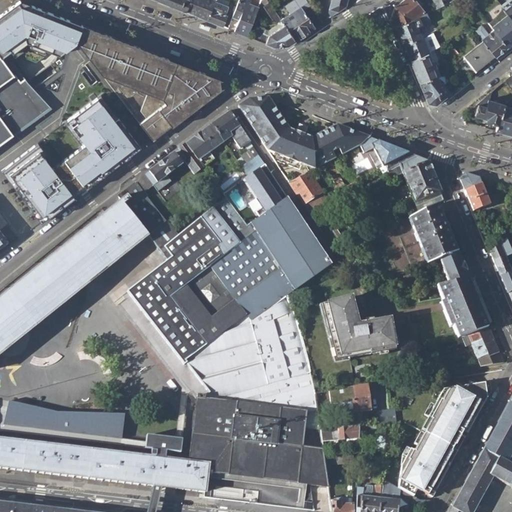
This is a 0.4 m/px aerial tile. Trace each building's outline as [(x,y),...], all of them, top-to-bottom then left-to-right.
[(158,0),(186,11),(190,0),(158,0)] [(190,0),(186,11),(207,19),(214,0),(190,0)] [(214,0),(207,19),(223,25),(227,15),(225,14),(228,5),(216,0),(214,0)] [(235,30),(247,35),(258,6),(249,3),(249,0),(237,0),(232,16),(239,19),(235,30)] [(289,13),(299,6),(306,1),(305,0),(292,0),(284,6),(289,13)] [(330,0),(328,9),(339,13),(347,7),(348,0),(330,0)] [(392,16),(396,25),(426,13),(415,0),(403,0),(395,6),(392,16)] [(431,0),(437,10),(443,7),(440,0),(431,0)] [(76,41),(83,24),(22,1),(0,17),(0,46),(2,50),(26,33),(66,49),(76,41)] [(252,37),(273,45),(287,45),(295,40),(280,19),(268,2),(262,6),(274,23),(276,22),(278,24),(268,31),(265,30),(266,28),(257,25),(252,37)] [(280,19),(295,40),(314,27),(299,6),(289,13),(280,19)] [(396,25),(404,44),(429,33),(434,30),(426,13),(396,25)] [(493,29),(507,46),(511,41),(511,23),(511,24),(511,25),(511,28),(508,31),(501,23),(493,29)] [(76,41),(153,139),(221,88),(220,78),(83,24),(76,41)] [(481,40),(494,56),(507,46),(493,29),(487,33),(480,24),(473,30),(481,40)] [(404,44),(411,60),(426,54),(435,48),(429,33),(404,44)] [(462,57),(475,72),(494,56),(481,40),(462,57)] [(0,54),(0,141),(49,106),(25,77),(20,81),(0,54)] [(411,60),(419,81),(436,76),(439,75),(431,63),(429,63),(426,54),(411,60)] [(428,102),(435,103),(449,92),(436,76),(419,81),(428,102)] [(101,94),(64,122),(79,142),(82,140),(85,144),(62,161),(84,190),(141,148),(101,94)] [(296,131),(288,129),(267,97),(249,98),(238,105),(268,151),(314,170),(324,165),(330,162),(360,147),(361,146),(368,138),(336,125),(311,138),(304,135),(307,127),(299,124),(296,131)] [(486,121),(498,124),(503,105),(504,103),(483,97),(476,103),(477,103),(475,115),(486,118),(486,121)] [(511,107),(503,105),(498,124),(496,130),(511,134),(511,107)] [(210,125),(223,143),(231,137),(240,149),(243,147),(247,151),(252,148),(229,111),(210,125)] [(203,168),(207,174),(218,166),(209,153),(220,145),(236,167),(239,165),(237,161),(223,143),(210,125),(185,144),(203,168)] [(362,153),(372,148),(371,145),(378,141),(368,138),(361,146),(360,147),(362,153)] [(372,148),(382,167),(383,167),(385,172),(415,156),(378,141),(371,145),(372,148)] [(0,172),(39,224),(84,190),(62,161),(53,168),(44,156),(46,154),(37,142),(0,170),(0,172)] [(194,175),(203,168),(185,144),(144,175),(153,186),(185,163),(194,175)] [(401,174),(418,213),(437,203),(444,200),(427,161),(415,156),(385,172),(389,178),(401,174)] [(242,157),(237,161),(239,165),(241,168),(246,164),(242,157)] [(324,165),(340,195),(346,193),(330,162),(324,165)] [(260,208),(254,212),(258,218),(288,198),(264,165),(244,179),(256,198),(254,199),(260,208)] [(233,186),(218,166),(207,174),(222,194),(233,186)] [(289,183),(308,212),(323,204),(317,195),(321,192),(309,173),(289,183)] [(459,179),(472,212),(489,205),(478,178),(465,174),(459,179)] [(135,181),(145,193),(153,186),(144,175),(135,181)] [(319,430),(317,411),(316,404),(314,393),(296,319),(285,296),(331,265),(288,198),(258,218),(247,225),(226,198),(179,234),(145,193),(135,181),(122,193),(123,194),(119,197),(120,199),(0,297),(0,468),(154,487),(162,488),(203,493),(206,471),(327,485),(324,469),(321,448),(320,440),(319,430)] [(457,252),(437,203),(418,213),(382,231),(401,275),(440,259),(457,252)] [(0,249),(8,242),(0,231),(0,249)] [(499,275),(511,270),(511,256),(504,240),(490,252),(499,275)] [(440,259),(449,282),(468,278),(457,252),(440,259)] [(511,270),(499,275),(507,294),(511,291),(511,270)] [(439,284),(459,337),(488,326),(469,278),(468,278),(449,282),(439,284)] [(320,306),(334,361),(396,344),(388,314),(357,323),(350,298),(320,306)] [(471,343),(480,367),(502,363),(488,326),(462,337),(466,345),(471,343)] [(430,420),(413,451),(409,448),(399,466),(397,488),(400,489),(402,491),(406,492),(413,496),(417,489),(432,497),(487,398),(484,382),(463,385),(460,391),(452,387),(441,389),(426,417),(430,420)] [(366,386),(328,391),(330,404),(351,401),(353,412),(369,410),(366,386)] [(389,410),(394,410),(395,410),(393,387),(386,388),(389,410)] [(511,402),(453,507),(462,511),(473,511),(482,496),(493,476),(511,486),(511,464),(507,462),(511,453),(511,402)] [(389,410),(381,411),(383,424),(396,422),(394,410),(389,410)] [(337,439),(337,440),(358,438),(358,426),(319,430),(320,440),(337,439)] [(381,487),(378,511),(397,511),(398,500),(400,489),(397,488),(383,480),(381,487)] [(374,486),(365,485),(363,496),(373,497),(374,486)] [(378,511),(381,487),(374,486),(373,497),(363,496),(357,495),(355,511),(378,511)] [(154,487),(148,511),(156,511),(162,488),(154,487)] [(403,511),(406,492),(402,491),(401,501),(398,500),(397,511),(403,511)] [(330,511),(352,511),(353,502),(351,502),(351,498),(329,499),(330,511)] [(0,511),(84,511),(0,502),(0,511)]
